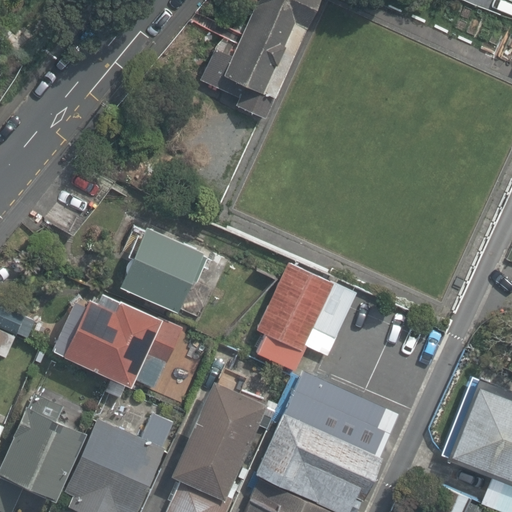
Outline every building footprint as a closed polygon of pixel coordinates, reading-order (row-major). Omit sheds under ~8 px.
[(306,24),(317,0),(252,0),(231,50),(214,43),(199,76),(237,93),(234,101),(263,113),(271,93),(262,89),(293,18),(306,24)] [(203,246),(143,221),(117,280),(177,306),(203,246)] [(352,287),(284,256),(253,324),(261,328),(252,348),(292,366),(303,343),(323,352),(352,287)] [(110,300),(85,289),(60,349),(130,379),(144,346),(166,356),(181,321),(113,292),(110,300)] [(25,315),(0,303),(0,327),(16,334),(25,315)] [(16,334),(0,327),(0,351),(7,354),(16,334)] [(302,369),(254,473),(340,511),(356,511),(400,413),(302,369)] [(177,471),(220,490),(261,396),(211,374),(169,468),(177,471)] [(511,390),(475,376),(442,456),(511,484),(511,390)] [(82,425),(25,399),(0,453),(0,465),(52,490),(82,425)] [(138,430),(94,412),(62,486),(70,490),(66,500),(93,511),(119,511),(120,511),(126,511),(168,414),(149,405),(138,430)] [(220,490),(177,471),(158,511),(220,511),(228,494),(220,490)] [(340,511),(254,473),(236,511),(340,511)] [(444,488),(433,511),(463,511),(470,497),(444,488)]
